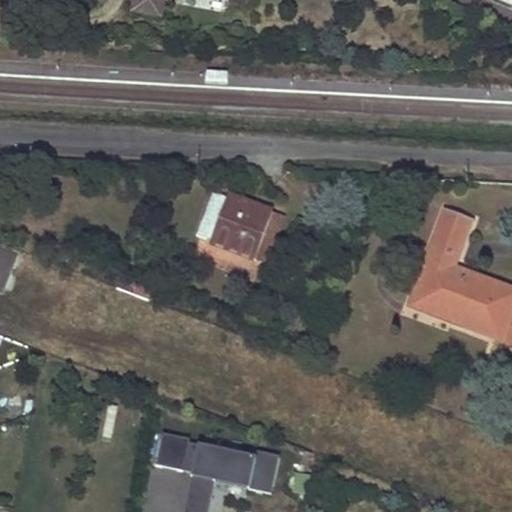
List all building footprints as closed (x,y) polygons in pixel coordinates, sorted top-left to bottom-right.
[(136,0),(134,13),(162,18),(164,0),(136,0)] [(207,82),(226,84),(226,74),(207,73),(207,82)] [(267,266),(285,219),(228,197),(227,199),(212,193),(196,237),(211,242),(210,244),(267,266)] [(339,232),(318,214),(308,226),(329,244),(339,232)] [(452,322),(501,340),(511,310),(511,290),(453,269),(469,227),(444,217),(413,299),(454,315),(452,322)] [(130,294),(148,301),(152,291),(134,284),(130,294)] [(452,322),(454,315),(413,299),(411,306),(452,322)] [(176,344),(184,322),(138,305),(130,327),(176,344)] [(189,441),(163,435),(156,467),(182,473),(183,469),(193,471),(192,475),(188,493),(212,498),(216,482),(217,478),(249,486),(249,490),(271,496),(279,459),(256,454),(255,460),(189,445),(189,441)] [(216,482),(249,490),(249,486),(217,478),(216,482)] [(208,511),(212,498),(188,493),(183,511),(208,511)]
